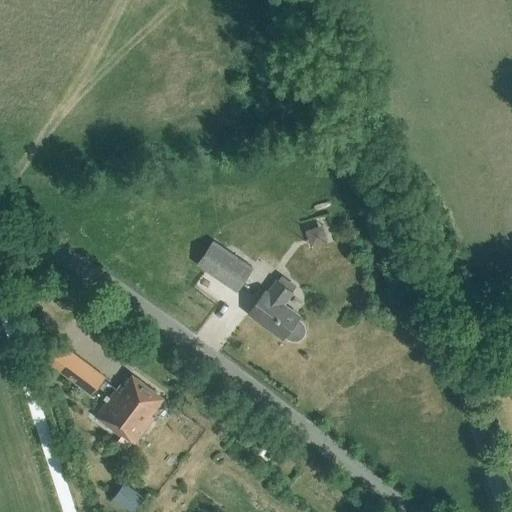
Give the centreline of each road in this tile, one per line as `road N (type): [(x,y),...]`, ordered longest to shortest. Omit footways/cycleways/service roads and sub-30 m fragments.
road 1 (unclassified): [(405,511),(110,284),(0,224)]
road 2 (track): [(70,511),(0,291)]
